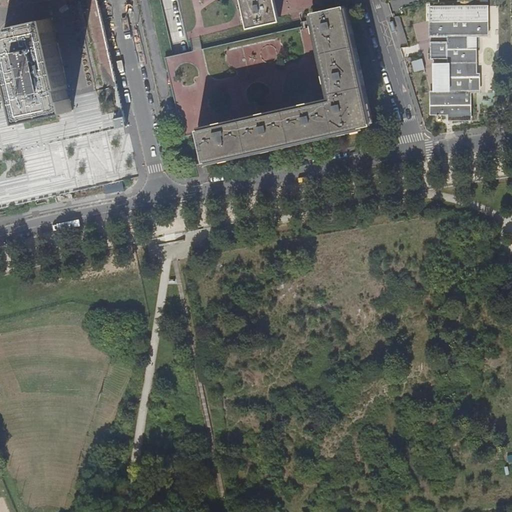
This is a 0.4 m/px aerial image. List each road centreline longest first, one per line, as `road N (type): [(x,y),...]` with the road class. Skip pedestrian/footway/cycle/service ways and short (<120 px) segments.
road 1 (residential): [(420,150),(161,198)]
road 2 (residential): [(115,0),(161,198)]
road 3 (residential): [(161,198),(0,237)]
road 4 (residential): [(371,0),(420,150)]
